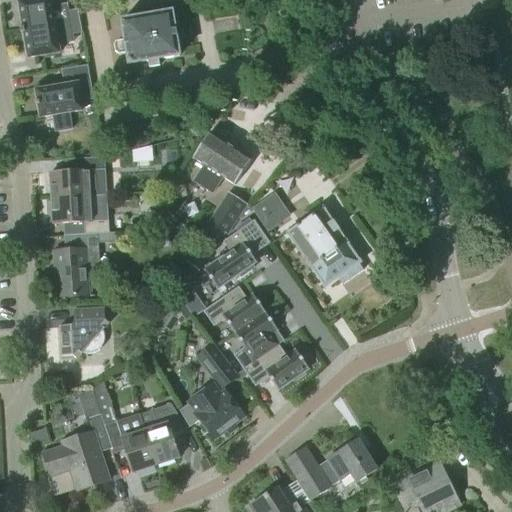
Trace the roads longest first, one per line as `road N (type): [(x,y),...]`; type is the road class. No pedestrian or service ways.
road 1 (residential): [(0,74),(31,376),(11,416),(14,498)]
road 2 (residential): [(278,0),(428,180),(459,330)]
road 3 (residential): [(459,330),(351,368),(208,492)]
